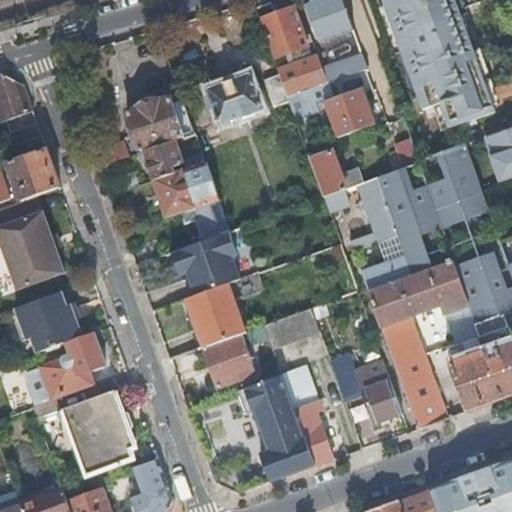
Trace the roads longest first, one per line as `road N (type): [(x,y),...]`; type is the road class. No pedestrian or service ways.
road 1 (residential): [(203,511),(36,46)]
road 2 (residential): [(281,511),(511,429)]
road 3 (residential): [(197,0),(36,46)]
road 4 (unclassified): [(352,0),(400,133)]
